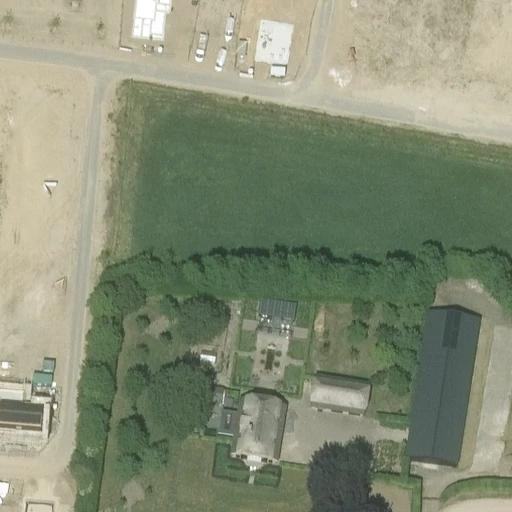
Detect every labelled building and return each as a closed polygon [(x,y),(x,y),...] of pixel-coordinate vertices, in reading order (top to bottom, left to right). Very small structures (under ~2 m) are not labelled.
[(163,41),(166,13),(170,14),(171,0),(134,0),(130,38),(163,41)] [(184,0),(179,30),(196,33),(196,29),(200,30),(200,33),(197,47),(222,51),(230,8),(212,5),(212,0),(184,0)] [(261,19),(253,61),(286,67),(293,25),(261,19)] [(454,94),(461,51),(436,46),(437,38),(423,36),(419,60),(432,62),(427,89),(454,94)] [(461,51),(454,94),(481,99),(486,71),(498,73),(503,44),(480,40),(477,54),(461,51)] [(8,172),(4,210),(56,215),(58,189),(35,187),(36,174),(8,172)] [(4,210),(1,249),(24,251),(29,252),(30,239),(54,241),(56,215),(4,210)] [(0,249),(0,262),(5,263),(2,289),(51,293),(54,266),(22,264),(24,251),(1,249),(0,249)] [(0,313),(0,327),(17,329),(18,317),(49,320),(51,293),(2,289),(0,314),(0,313)] [(258,319),(293,324),(295,308),(260,303),(258,319)] [(406,461),(454,468),(476,322),(427,315),(406,461)] [(211,378),(192,375),(188,402),(208,405),(211,378)] [(367,389),(314,381),(310,410),(362,418),(367,389)] [(20,413),(22,398),(0,395),(0,436),(38,440),(40,415),(20,413)] [(283,410),(240,403),(231,458),(275,465),(278,444),(276,443),(278,432),(280,433),(283,410)] [(52,511),(53,504),(25,502),(23,511),(52,511)]
